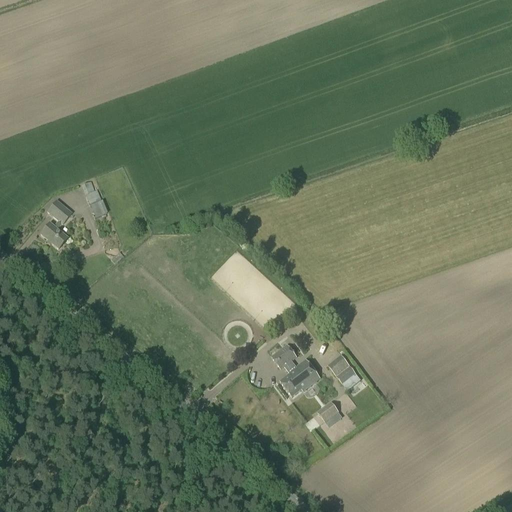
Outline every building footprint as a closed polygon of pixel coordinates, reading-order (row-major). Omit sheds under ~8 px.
[(95,206),(104,200),(94,186),(85,192),(95,206)] [(63,227),(72,216),(57,203),(47,213),(58,222),(53,228),(50,225),(41,236),(58,251),(67,240),(57,232),(62,226),(63,227)] [(98,220),(110,216),(105,203),(94,208),(98,220)] [(114,259),(123,268),(129,261),(121,252),(114,259)] [(293,371),(288,365),(296,358),(287,346),(271,359),(281,371),(284,368),(289,374),(289,375),(290,376),(280,383),(292,399),(302,391),(304,393),(321,380),(306,361),(293,371)] [(342,387),(355,376),(341,357),(327,368),(342,387)] [(325,425),(338,415),(331,404),(317,415),(325,425)]
